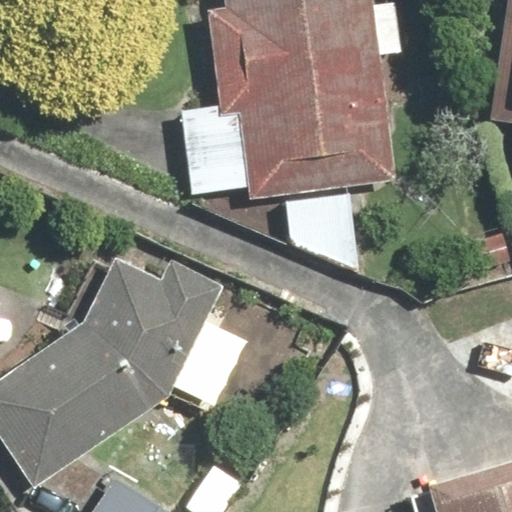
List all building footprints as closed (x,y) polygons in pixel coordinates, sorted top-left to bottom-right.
[(294,196),(292,251),(364,256),(367,187),(404,183),(390,64),(417,60),(410,0),(232,0),(233,10),(208,13),(219,104),(180,108),(191,200),(254,192),(255,200),(294,196)] [(0,428),(39,488),(176,399),(217,419),(254,345),(213,325),(226,299),(126,253),(97,316),(0,379),(0,428)] [(213,466),(183,509),(186,511),(230,511),(246,489),(213,466)] [(511,511),(511,468),(442,487),(448,511),(511,511)] [(165,511),(124,484),(105,511),(165,511)]
